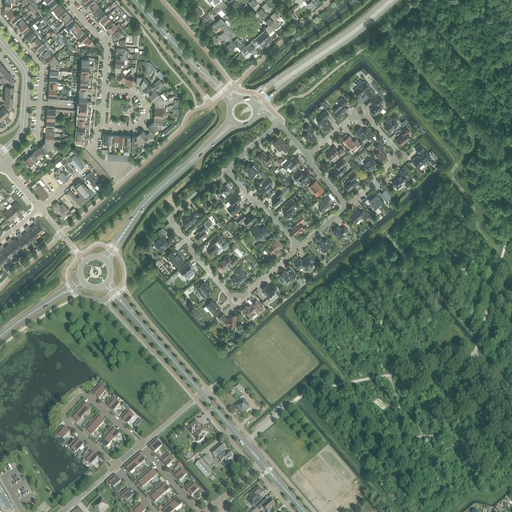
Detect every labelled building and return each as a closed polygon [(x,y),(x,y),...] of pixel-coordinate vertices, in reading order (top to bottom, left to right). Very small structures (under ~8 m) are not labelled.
[(58,2),(56,0),(52,0),(48,4),(52,8),(58,2)] [(97,0),(96,1),(89,7),(92,11),(99,5),(97,3),(99,2),(97,0)] [(217,4),(212,9),(217,14),(221,9),(226,14),(231,9),(226,4),(225,4),(222,0),(217,4)] [(257,11),(262,7),(258,2),(260,0),(250,0),(249,2),(252,6),(257,11)] [(303,0),(304,0),(312,10),(321,2),(318,0),(316,0),(316,1),(315,0),(303,0)] [(265,21),(270,16),(266,12),(271,8),(266,3),(262,7),(257,11),(261,15),(260,16),(265,21)] [(53,9),(56,14),(63,8),(59,4),(53,9)] [(99,5),(92,11),(96,15),(103,10),(101,7),(103,6),(101,4),(99,5)] [(203,13),(197,7),(193,10),(199,17),(203,13)] [(56,14),(60,18),(67,12),(63,8),(56,14)] [(5,13),(11,20),(15,16),(10,10),(4,9),(4,10),(4,11),(5,12),(5,13)] [(97,17),(101,21),(107,15),(104,11),(97,17)] [(60,18),(63,22),(70,16),(67,12),(60,18)] [(265,21),(269,25),(274,30),(279,26),(274,21),(279,17),(275,12),(270,16),(265,21)] [(107,15),(101,21),(104,25),(111,19),(109,17),(111,15),(110,13),(107,15)] [(11,20),(15,24),(21,18),(18,14),(15,16),(11,20)] [(63,22),(67,26),(74,20),(70,16),(63,22)] [(15,24),(18,28),(25,22),(21,18),(15,24)] [(221,18),(211,26),(216,31),(220,27),(224,31),(229,27),(230,27),(229,26),(231,25),(227,20),(225,21),(224,22),(221,18)] [(104,25),(108,29),(115,23),(111,19),(104,25)] [(68,32),(70,30),(77,24),(74,20),(67,26),(64,28),(68,32)] [(25,22),(18,28),(22,32),(29,26),(25,22)] [(108,29),(111,33),(120,25),(119,24),(117,26),(115,23),(108,29)] [(70,30),(74,34),(81,28),(77,24),(70,30)] [(30,27),(23,33),(27,38),(35,30),(32,25),(30,27)] [(111,33),(115,37),(124,29),(120,25),(111,33)] [(264,30),(260,34),(268,43),(273,39),(269,34),(274,30),(269,25),(264,30)] [(229,36),(233,41),(237,37),(238,36),(233,31),(229,27),(224,31),(220,36),(224,41),(229,36)] [(74,34),(78,38),(84,32),(81,28),(74,34)] [(115,37),(117,40),(127,37),(129,35),(124,29),(115,37)] [(35,30),(27,38),(30,42),(39,33),(36,30),(35,30)] [(88,36),(84,32),(78,38),(79,40),(77,42),(78,44),(81,42),(88,36)] [(39,33),(30,42),(34,46),(40,40),(41,40),(43,38),(39,33)] [(250,42),(255,47),(259,43),(263,48),(265,46),(268,43),(260,34),(256,37),(250,42)] [(88,36),(81,42),(84,46),(87,44),(89,46),(93,43),(88,36)] [(237,46),(241,50),(246,46),(241,40),(241,41),(240,39),(237,37),(233,41),(228,45),(232,50),(237,46)] [(34,46),(37,50),(44,44),(41,40),(40,40),(34,46)] [(37,50),(41,54),(50,46),(46,42),(44,44),(37,50)] [(250,42),(246,46),(241,50),(245,56),(250,52),(254,56),(259,52),(255,47),(250,42)] [(41,54),(44,58),(53,50),(50,46),(41,54)] [(53,50),(44,58),(48,62),(55,56),(53,54),(55,52),(53,50)] [(48,62),(50,65),(59,61),(55,56),(48,62)] [(81,59),(81,65),(93,66),(94,58),(87,57),(87,59),(81,59)] [(0,71),(0,75),(2,78),(8,72),(5,68),(0,71)] [(2,78),(0,79),(0,81),(3,85),(7,84),(14,81),(11,77),(12,76),(8,72),(2,78)] [(125,84),(126,84),(126,79),(121,73),(121,72),(116,76),(122,83),(123,83),(123,84),(124,84),(125,84)] [(136,85),(140,85),(145,77),(137,76),(136,85)] [(140,85),(142,88),(149,82),(145,77),(140,85)] [(5,86),(5,91),(14,92),(14,86),(14,81),(7,84),(7,86),(5,86)] [(362,81),(356,87),(357,88),(354,91),(359,97),(365,92),(370,98),(375,93),(370,87),(371,87),(365,81),(363,82),(362,81)] [(150,89),(152,91),(157,87),(154,84),(152,86),(149,82),(142,88),(146,92),(150,89)] [(149,96),(153,100),(160,95),(157,91),(159,89),(157,87),(152,91),(153,93),(149,96)] [(79,95),(78,103),(91,103),(91,95),(79,95)] [(153,100),(155,103),(165,100),(160,95),(153,100)] [(6,103),(5,105),(12,108),(13,103),(13,97),(5,97),(4,102),(6,103)] [(370,109),(375,115),(384,108),(380,104),(383,102),(379,97),(374,101),(377,104),(370,109)] [(339,118),(340,118),(343,115),(342,114),(347,109),(345,106),(348,104),(342,98),(338,101),(341,104),(333,111),(339,118)] [(155,103),(155,107),(164,107),(164,106),(167,106),(168,99),(165,100),(155,103)] [(1,104),(0,105),(0,110),(5,116),(9,113),(8,112),(12,108),(5,105),(3,103),(1,104)] [(78,107),(78,111),(90,112),(91,108),(91,103),(78,103),(78,107)] [(78,111),(77,119),(90,119),(90,112),(78,111)] [(320,115),(322,118),(317,122),(325,131),(331,125),(326,119),(329,116),(325,111),(320,115)] [(384,126),(390,132),(398,125),(392,118),(392,119),(389,115),(384,119),(387,123),(384,126)] [(154,121),(151,123),(157,130),(163,125),(154,121)] [(151,131),(149,132),(152,136),(153,137),(156,135),(154,133),(157,130),(151,123),(147,127),(151,131)] [(304,136),(302,138),(305,141),(307,140),(310,143),(316,139),(311,133),(314,131),(309,124),(304,129),(307,132),(303,136),(304,136)] [(358,135),(362,140),(366,137),(368,140),(373,136),(369,131),(366,133),(361,127),(360,128),(359,128),(355,131),(355,132),(356,133),(358,135)] [(401,131),(403,134),(396,140),(401,146),(410,139),(406,135),(409,132),(405,127),(401,131)] [(143,130),(139,134),(141,136),(145,141),(146,143),(150,139),(150,140),(153,137),(152,136),(149,132),(147,134),(143,130)] [(136,136),(140,145),(145,141),(139,134),(136,136)] [(349,136),(344,141),(350,149),(354,145),(356,148),(360,144),(356,139),(354,141),(349,136)] [(88,137),(76,137),(76,143),(81,143),(84,147),(88,144),(88,137)] [(273,143),(279,150),(282,148),(285,152),(290,147),(287,143),(286,145),(279,137),(273,143)] [(45,142),(42,145),(47,151),(53,146),(45,142)] [(387,156),(382,150),(384,148),(379,143),(375,147),(378,151),(375,154),(381,161),(387,156)] [(42,145),(37,149),(43,155),(47,151),(42,145)] [(420,154),(413,160),(415,162),(414,163),(416,166),(417,165),(419,167),(421,169),(425,166),(423,164),(431,157),(420,145),(415,149),(420,154)] [(334,147),(326,154),(330,159),(336,154),(337,155),(339,153),(338,151),(334,147)] [(37,149),(33,153),(38,159),(43,155),(37,149)] [(266,155),(263,151),(257,156),(266,166),(270,163),(269,162),(273,158),(269,153),(266,155)] [(33,153),(28,157),(34,163),(38,159),(33,153)] [(79,160),(75,155),(71,158),(70,156),(68,158),(78,170),(83,165),(79,160)] [(34,163),(28,157),(24,161),(29,167),(34,163)] [(363,164),(370,171),(378,164),(372,157),(363,164)] [(288,160),(283,165),(286,169),(287,169),(290,172),(293,170),(294,172),(297,169),(296,167),(297,166),(299,168),(298,169),(299,169),(301,167),(299,165),(300,163),(295,158),(290,162),(288,160)] [(338,168),(334,171),(339,177),(347,170),(344,166),(346,164),(342,159),(336,165),(338,168)] [(255,165),(252,168),(249,164),(243,168),(251,177),(256,172),(257,173),(260,171),(255,165)] [(60,167),(54,172),(63,183),(69,177),(60,167)] [(395,186),(398,189),(411,177),(406,171),(403,167),(398,172),(401,175),(392,182),(395,186)] [(300,171),(294,176),(297,181),(299,179),(303,183),(311,176),(306,170),(302,174),(300,171)] [(94,187),(100,183),(91,172),(85,177),(94,187)] [(348,176),(351,179),(344,185),(349,191),(357,183),(354,180),(357,177),(353,172),(348,176)] [(48,178),(44,181),(54,192),(57,189),(52,183),(53,182),(50,178),(48,179),(48,178)] [(260,190),(265,195),(267,193),(269,191),(272,188),(270,185),(272,183),(268,178),(263,183),(265,185),(260,190)] [(82,181),(76,187),(87,200),(94,194),(82,181)] [(316,184),(314,182),(308,188),(311,191),(313,190),(318,195),(323,190),(317,183),(316,184)] [(219,187),(214,192),(219,197),(221,199),(225,194),(231,190),(226,185),(221,189),(219,187)] [(49,196),(40,186),(35,190),(44,200),(49,196)] [(277,196),(272,201),(276,206),(283,200),(280,197),(283,194),(280,190),(275,194),(277,196)] [(371,198),(369,201),(376,208),(384,201),(383,200),(385,199),(387,201),(391,197),(385,190),(381,194),(380,193),(378,194),(377,193),(371,198)] [(80,206),(68,191),(63,196),(71,205),(74,208),(76,210),(80,206)] [(232,204),(227,208),(233,215),(240,209),(240,208),(236,204),(240,201),(242,200),(240,198),(237,194),(229,201),(232,204)] [(319,208),(323,213),(324,212),(325,213),(327,210),(326,209),(331,204),(330,203),(332,200),(328,195),(319,203),(321,206),(319,208)] [(284,206),(286,209),(283,212),(288,217),(295,212),(293,209),(296,206),(291,201),(284,206)] [(16,202),(12,206),(21,217),(23,215),(20,212),(23,210),(16,202)] [(59,217),(61,216),(63,219),(68,214),(60,205),(57,202),(50,208),(59,217)] [(12,206),(8,209),(14,217),(17,215),(19,218),(21,217),(12,206)] [(14,217),(8,209),(3,213),(13,224),(15,222),(12,219),(14,217)] [(197,219),(195,217),(198,214),(194,209),(186,216),(186,217),(183,220),(188,226),(191,223),(192,225),(195,222),(195,221),(197,219)] [(353,213),(350,216),(356,223),(362,217),(364,220),(368,216),(363,210),(361,213),(359,210),(354,214),(353,213)] [(239,223),(240,223),(243,219),(249,226),(257,219),(252,213),(246,218),(243,214),(236,220),(239,223)] [(297,223),(292,228),(297,234),(300,232),(300,233),(305,229),(300,223),(304,220),(301,216),(295,221),(297,223)] [(197,229),(200,231),(195,236),(200,241),(208,234),(205,231),(212,224),(208,219),(197,229)] [(35,224),(33,226),(40,234),(44,230),(34,220),(33,221),(35,224)] [(28,225),(26,227),(35,238),(40,234),(33,226),(30,228),(28,225)] [(260,237),(262,239),(269,233),(264,227),(261,229),(258,226),(251,232),(253,235),(254,234),(258,239),(260,237)] [(338,226),(332,232),(339,239),(345,234),(348,231),(344,226),(341,229),(338,226)] [(27,231),(25,233),(31,241),(35,238),(26,227),(24,228),(27,231)] [(20,232),(18,234),(27,245),(31,241),(25,233),(22,235),(20,232)] [(19,238),(16,240),(16,241),(22,247),(21,247),(23,249),(27,245),(18,234),(16,235),(19,238)] [(169,240),(167,242),(163,236),(154,243),(159,249),(160,248),(162,251),(172,243),(169,240)] [(222,241),(218,236),(211,243),(213,245),(207,250),(211,255),(218,248),(215,245),(218,242),(220,243),(222,241)] [(10,238),(8,239),(17,250),(21,247),(22,247),(16,241),(16,240),(15,239),(12,241),(10,238)] [(272,245),(266,250),(271,256),(275,253),(277,255),(281,252),(278,249),(283,246),(276,238),(270,243),(272,245)] [(9,244),(7,246),(13,254),(17,250),(8,239),(6,241),(9,244)] [(324,242),(322,240),(317,245),(323,252),(331,245),(327,240),(324,242)] [(1,245),(0,246),(9,257),(13,254),(7,246),(4,248),(1,245)] [(0,249),(1,251),(0,251),(0,254),(5,261),(9,257),(0,246),(0,249)] [(171,252),(165,257),(168,260),(169,259),(176,267),(184,261),(179,255),(180,255),(177,252),(174,255),(171,252)] [(234,256),(231,259),(228,255),(219,263),(224,269),(231,262),(233,265),(238,261),(234,256)] [(302,265),(308,272),(310,272),(313,269),(313,268),(311,266),(315,263),(309,256),(302,262),(300,260),(294,264),(298,269),(302,265)] [(185,274),(188,278),(195,272),(192,268),(193,267),(189,262),(179,271),(183,275),(185,274)] [(240,266),(240,267),(234,271),(237,275),(231,279),(234,283),(235,282),(238,286),(243,282),(242,281),(247,276),(242,271),(243,270),(240,266)] [(285,270),(280,274),(286,282),(291,278),(293,279),(296,276),(292,271),(290,269),(286,271),(285,270)] [(198,283),(194,286),(204,298),(207,296),(206,294),(211,289),(205,282),(201,285),(198,283)] [(266,295),(269,297),(274,292),(277,289),(273,284),(269,288),(267,286),(262,290),(264,293),(263,293),(263,294),(265,296),(266,296),(266,295)] [(256,300),(249,306),(246,306),(243,309),(242,313),(245,316),(245,317),(246,318),(247,318),(248,319),(256,311),(258,314),(264,309),(256,300)] [(206,306),(215,316),(221,310),(217,305),(216,305),(212,301),(206,306)] [(223,325),(229,325),(236,326),(237,315),(230,315),(230,318),(226,318),(223,314),(218,319),(223,325)] [(94,396),(95,395),(99,399),(106,392),(103,389),(104,388),(100,384),(92,393),(94,396)] [(240,384),(235,388),(240,393),(244,390),(240,384)] [(240,393),(235,388),(235,387),(232,390),(240,399),(243,396),(240,393)] [(118,401),(114,397),(106,406),(109,408),(113,412),(120,405),(117,402),(118,401)] [(235,407),(240,412),(242,415),(250,408),(248,406),(248,405),(243,399),(235,407)] [(84,402),(77,409),(84,416),(91,409),(86,405),(87,404),(84,402)] [(84,416),(77,409),(71,417),(73,419),(74,419),(78,423),(84,416)] [(120,419),(123,421),(123,420),(128,424),(134,417),(131,415),(132,413),(128,410),(120,419)] [(98,414),(91,422),(99,428),(105,421),(100,417),(101,417),(98,414)] [(187,428),(192,434),(195,432),(197,434),(196,434),(196,435),(195,435),(195,436),(195,437),(195,438),(196,438),(198,441),(204,436),(205,437),(206,437),(205,436),(207,434),(208,434),(208,433),(208,432),(208,431),(203,426),(201,427),(196,420),(187,428)] [(99,428),(91,422),(85,430),(87,432),(88,432),(92,436),(99,428)] [(54,435),(53,436),(55,437),(56,437),(57,436),(59,438),(60,437),(63,440),(70,432),(68,431),(65,428),(66,428),(63,426),(55,434),(54,435)] [(112,427),(106,435),(113,441),(119,434),(115,430),(115,429),(112,427)] [(113,441),(106,435),(99,442),(101,445),(102,444),(106,448),(113,441)] [(74,450),(77,452),(84,445),(79,441),(80,441),(77,438),(69,447),(73,451),(74,450)] [(151,448),(154,453),(162,446),(156,439),(148,446),(150,449),(151,448)] [(233,456),(232,456),(233,455),(232,454),(231,454),(229,452),(226,454),(223,451),(226,448),(221,443),(211,452),(215,458),(217,456),(221,462),(222,461),(226,465),(228,463),(227,462),(230,459),(233,456)] [(82,461),(84,463),(84,462),(85,461),(88,463),(88,462),(91,465),(98,458),(96,456),(93,454),(94,453),(91,451),(89,453),(84,459),(83,460),(82,461)] [(139,454),(131,460),(138,467),(145,461),(141,457),(141,456),(139,454)] [(170,456),(168,454),(160,460),(163,463),(167,467),(174,461),(170,456)] [(138,467),(131,460),(124,467),(126,469),(130,474),(138,467)] [(202,460),(195,465),(206,478),(213,473),(202,460)] [(152,468),(144,475),(150,482),(157,475),(153,471),(154,471),(152,468)] [(173,475),(175,477),(179,482),(187,475),(180,468),(173,475)] [(117,477),(115,474),(106,482),(110,486),(111,485),(113,488),(121,482),(117,477)] [(150,482),(144,475),(136,481),(138,484),(139,483),(143,488),(150,482)] [(164,482),(156,489),(162,496),(170,490),(166,485),(164,482)] [(188,491),(190,494),(192,496),(199,490),(193,482),(185,489),(187,492),(188,491)] [(252,497),(248,501),(253,507),(260,501),(257,498),(264,492),(258,486),(249,494),(252,497)] [(0,509),(1,511),(13,511),(14,510),(11,507),(9,505),(10,504),(7,501),(5,499),(7,498),(4,495),(3,495),(2,492),(3,491),(0,488),(0,509)] [(118,496),(117,497),(119,500),(120,498),(122,501),(123,500),(126,503),(133,496),(132,495),(129,492),(130,491),(127,489),(120,495),(118,496)] [(162,496),(156,489),(149,496),(151,498),(155,502),(162,496)] [(176,497),(169,503),(175,510),(182,504),(178,500),(179,499),(176,497)] [(92,506),(95,508),(94,509),(97,511),(103,511),(109,507),(101,498),(92,506)] [(260,505),(257,507),(260,511),(262,508),(263,507),(267,511),(268,511),(276,506),(271,500),(269,502),(267,499),(260,505)] [(142,506),(140,503),(131,511),(144,511),(146,511),(142,506)] [(173,511),(175,510),(169,503),(163,508),(161,510),(162,511),(173,511)]
